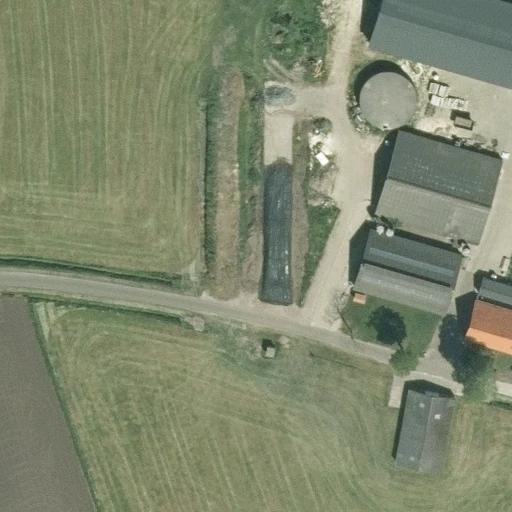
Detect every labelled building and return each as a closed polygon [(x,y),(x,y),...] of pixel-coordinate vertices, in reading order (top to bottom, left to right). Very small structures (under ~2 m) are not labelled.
[(511,0),(380,0),(368,42),(511,83),(511,0)] [(418,101),(419,95),(418,90),(417,85),(415,81),(410,75),(406,71),(399,68),(394,66),(389,66),(382,67),(377,69),(372,71),(368,75),(365,79),(362,85),(360,90),(360,95),(360,101),(363,108),(365,112),(368,116),(372,120),(377,122),(384,124),(389,125),(397,124),(402,122),(406,120),(410,116),(413,112),(417,105),(418,101)] [(477,243),(501,160),(398,130),(374,213),(477,243)] [(353,286),(444,312),(460,255),(369,228),(353,286)] [(511,303),(511,284),(482,276),(477,293),(511,303)] [(511,309),(476,299),(465,338),(511,351),(511,309)] [(384,409),(384,367),(327,367),(327,409),(384,409)] [(441,470),(454,397),(409,389),(395,462),(441,470)] [(295,472),(381,472),(381,425),(336,425),(336,409),(295,409),(295,472)]
